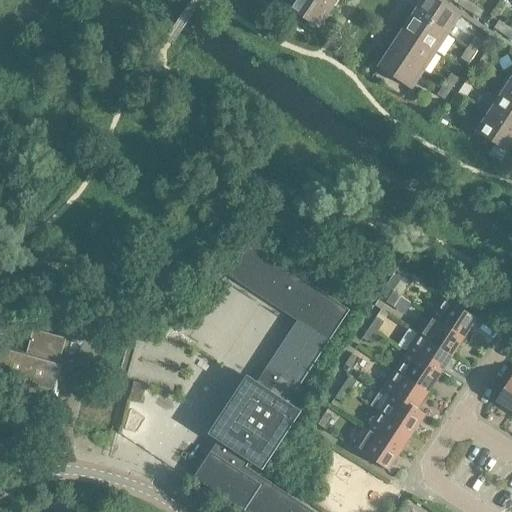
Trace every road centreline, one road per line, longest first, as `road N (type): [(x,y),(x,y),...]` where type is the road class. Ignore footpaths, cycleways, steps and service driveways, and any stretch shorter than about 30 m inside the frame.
road 1 (residential): [(182,511),(146,489),(70,468),(0,492)]
road 2 (residential): [(478,511),(434,484),(432,458),(458,420)]
